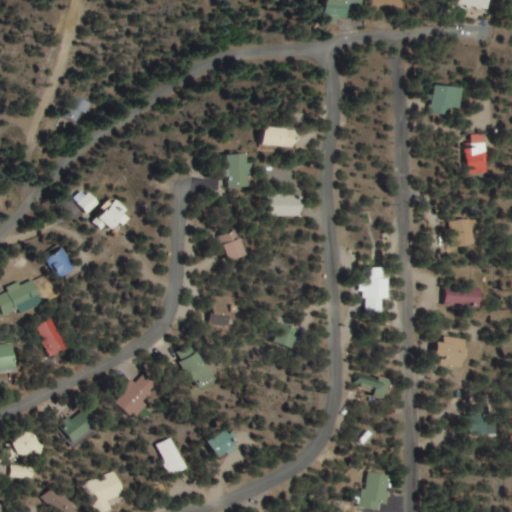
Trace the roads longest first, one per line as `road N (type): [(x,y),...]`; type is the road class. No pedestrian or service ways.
road 1 (residential): [(187,511),(299,476),(329,449),(340,420),(327,49)]
road 2 (tertiary): [(411,511),(400,35)]
road 3 (tertiary): [(0,241),(49,182),(167,88),(247,50),(327,49),(400,35)]
road 4 (residential): [(0,415),(146,344),(174,313),(179,187)]
road 5 (residential): [(49,182),(33,126),(88,10),(83,0)]
